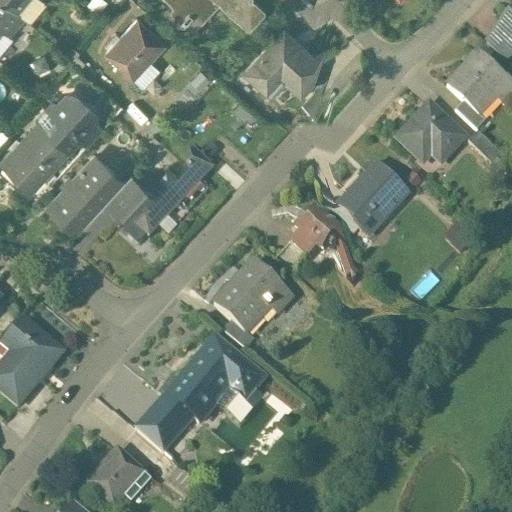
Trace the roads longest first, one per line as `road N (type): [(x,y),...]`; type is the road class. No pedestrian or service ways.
road 1 (residential): [(405,64),(120,369)]
road 2 (residential): [(120,369),(12,511)]
road 3 (residential): [(0,267),(120,369)]
